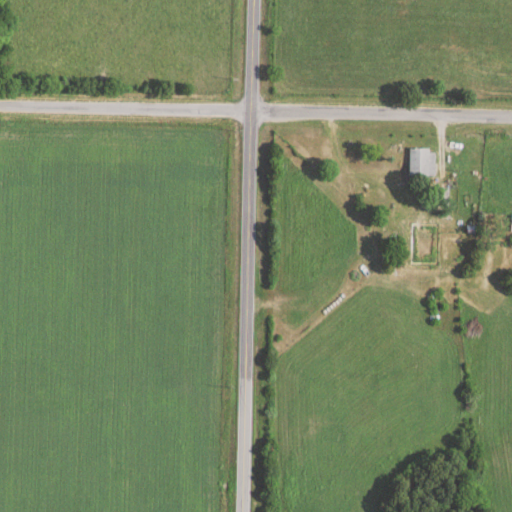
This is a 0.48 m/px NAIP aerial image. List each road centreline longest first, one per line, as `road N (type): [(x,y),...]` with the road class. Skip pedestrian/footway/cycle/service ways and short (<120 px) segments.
road 1 (tertiary): [(241,511),(254,0)]
road 2 (residential): [(511,118),(0,106)]
